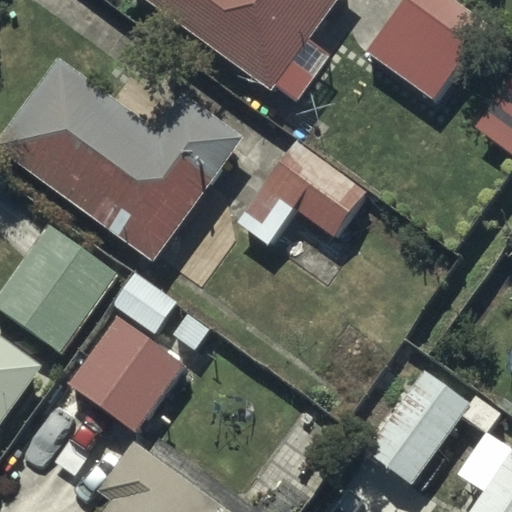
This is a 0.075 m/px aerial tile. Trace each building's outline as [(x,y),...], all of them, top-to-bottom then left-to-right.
[(148,0),(272,89),(290,64),(310,78),(324,59),(304,45),(336,0),(148,0)] [(399,0),(364,47),(434,99),(492,22),(463,0),(399,0)] [(57,54),(0,133),(0,149),(154,260),(245,133),(182,88),(155,125),(57,54)] [(297,137),(235,216),(269,243),(296,207),(338,240),(373,196),(297,137)] [(50,223),(0,290),(0,305),(61,351),(118,274),(50,223)] [(118,308),(66,378),(136,431),(188,362),(152,335),(175,303),(135,273),(113,304),(118,308)] [(0,422),(44,363),(0,331),(0,422)] [(414,361),(354,446),(417,490),(477,406),(414,361)] [(238,511),(133,439),(99,485),(113,495),(100,511),(238,511)] [(511,511),(511,440),(468,507),(476,511),(511,511)]
